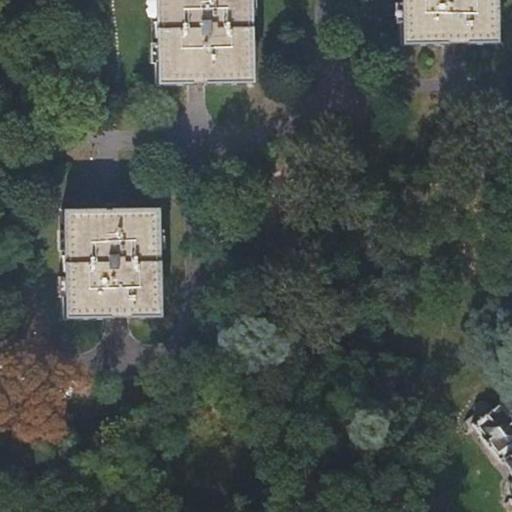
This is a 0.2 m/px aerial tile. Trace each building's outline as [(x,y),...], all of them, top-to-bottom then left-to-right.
[(248,0),(154,0),(156,86),(206,85),(250,85),(248,0)] [(494,0),(400,0),(400,44),(450,43),(495,43),(494,0)] [(360,133),(359,107),(347,108),(348,133),(360,133)] [(108,209),(61,210),(64,320),(116,319),(160,318),(158,208),(108,209)] [(511,420),(500,403),(470,424),(496,461),(500,458),(511,475),(508,480),(508,489),(510,495),(507,498),(511,504),(511,420)]
